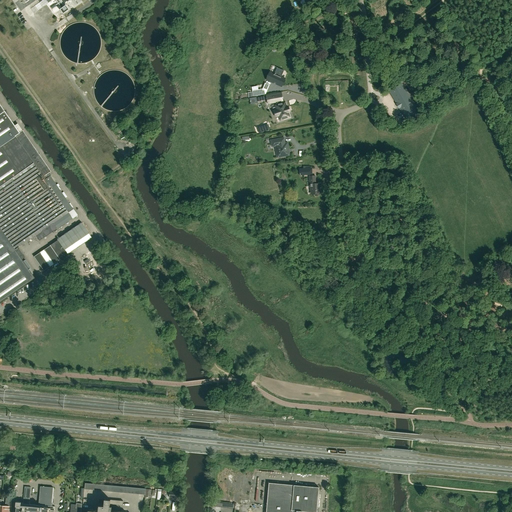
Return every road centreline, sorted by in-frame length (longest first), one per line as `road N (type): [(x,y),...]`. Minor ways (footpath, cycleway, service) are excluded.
road 1 (primary): [(511,468),(0,416)]
road 2 (primary): [(0,423),(511,474)]
road 3 (unclassified): [(341,115),(370,95),(360,0)]
